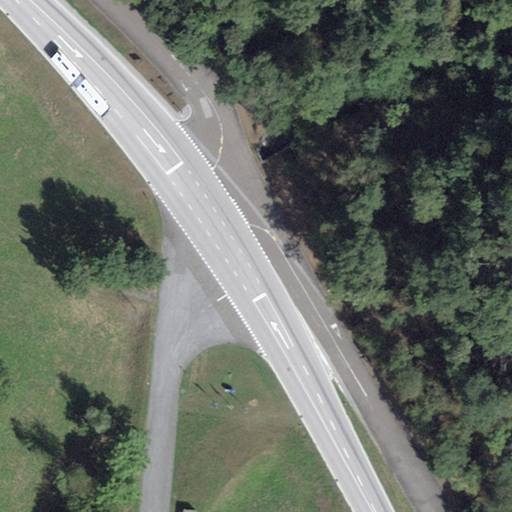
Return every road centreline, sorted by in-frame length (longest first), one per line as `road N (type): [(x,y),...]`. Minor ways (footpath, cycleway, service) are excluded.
road 1 (unclassified): [(219,173),(290,257),(433,511)]
road 2 (secondary): [(370,511),(196,200)]
road 3 (secondary): [(196,200),(16,0)]
road 4 (residential): [(107,0),(211,106),(227,141),(219,173)]
